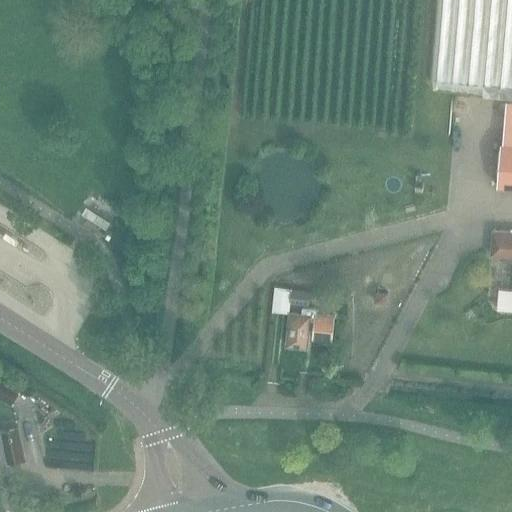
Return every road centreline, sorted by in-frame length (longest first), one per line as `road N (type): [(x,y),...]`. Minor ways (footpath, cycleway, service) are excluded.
road 1 (residential): [(164,435),(157,391),(206,0)]
road 2 (tertiary): [(164,435),(111,389),(0,318)]
road 3 (residential): [(356,415),(205,413),(164,435)]
